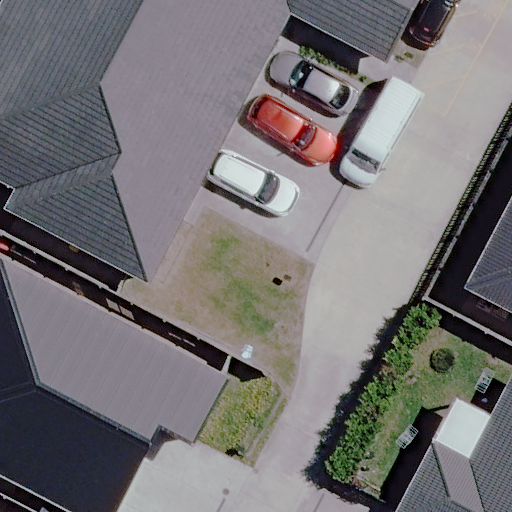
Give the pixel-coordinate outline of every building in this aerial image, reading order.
[(149,282),(235,113),(9,0),(0,0),(0,179),(17,188),(5,211),(149,282)] [(9,0),(235,113),(285,12),(379,59),(408,0),(9,0)] [(511,191),(462,286),(511,312),(511,191)] [(0,476),(66,511),(103,511),(149,428),(185,447),(219,384),(0,266),(0,476)] [(511,511),(511,375),(477,441),(464,466),(430,448),(396,511),(511,511)]
